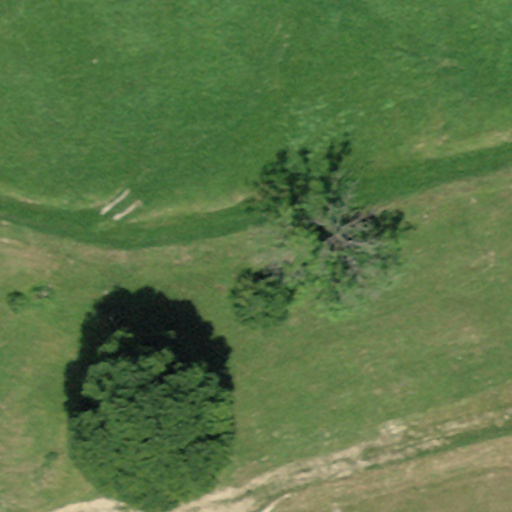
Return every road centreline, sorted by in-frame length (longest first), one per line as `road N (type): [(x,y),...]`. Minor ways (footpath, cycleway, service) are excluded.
road 1 (track): [(0,213),(75,236),(133,240),(240,225),(511,154)]
road 2 (track): [(299,0),(294,42),(248,99),(116,214),(75,236)]
